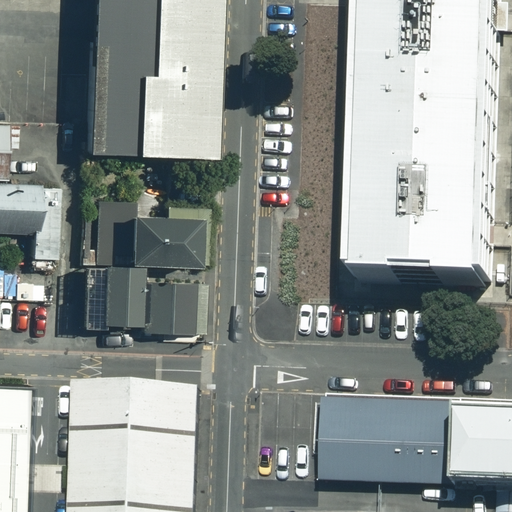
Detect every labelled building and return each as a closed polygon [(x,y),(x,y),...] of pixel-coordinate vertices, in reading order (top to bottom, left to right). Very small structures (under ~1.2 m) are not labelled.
[(87,0),(84,124),(84,151),(208,155),(212,0),(87,0)] [(360,0),(348,289),(490,295),(502,0),(360,0)] [(0,229),(27,231),(26,257),(52,258),(55,185),(0,182),(0,229)] [(192,203),(125,203),(125,249),(192,249),(192,203)] [(195,271),(136,270),(136,333),(195,334),(195,271)] [(194,511),(197,384),(70,382),(68,511),(194,511)] [(21,511),(23,475),(26,386),(0,384),(0,511),(21,511)] [(449,493),(451,415),(314,411),(312,489),(382,491),(449,493)] [(511,416),(451,415),(449,493),(511,494),(511,416)]
